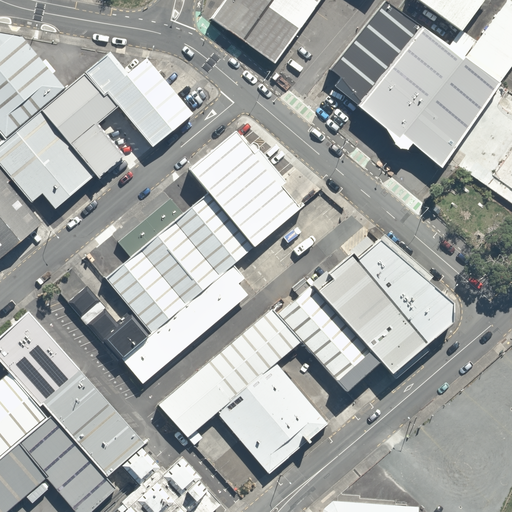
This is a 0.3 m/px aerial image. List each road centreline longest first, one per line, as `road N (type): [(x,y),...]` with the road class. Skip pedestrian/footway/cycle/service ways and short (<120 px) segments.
road 1 (tertiary): [(504,314),(246,92)]
road 2 (residential): [(0,298),(246,92)]
road 3 (secondary): [(312,477),(504,314)]
road 4 (tertiary): [(171,37),(0,0)]
